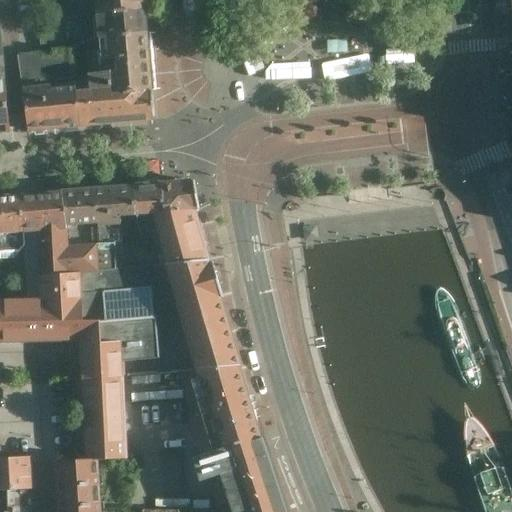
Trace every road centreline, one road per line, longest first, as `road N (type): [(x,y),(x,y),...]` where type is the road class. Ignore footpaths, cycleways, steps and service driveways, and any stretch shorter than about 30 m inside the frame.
road 1 (tertiary): [(331,511),(264,310),(243,202),(246,170),(272,144),(478,118)]
road 2 (residential): [(44,511),(37,353),(0,354)]
road 3 (tertiary): [(478,118),(511,238)]
